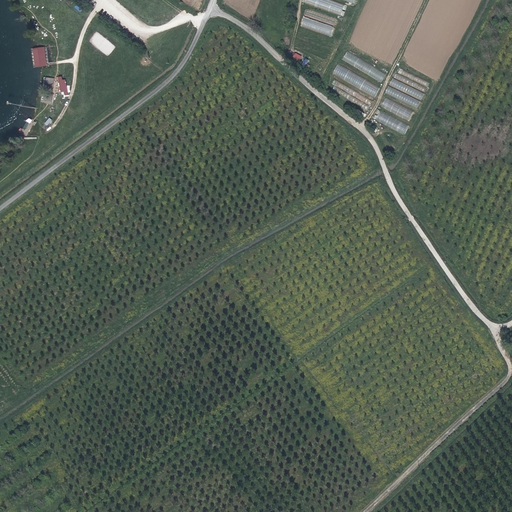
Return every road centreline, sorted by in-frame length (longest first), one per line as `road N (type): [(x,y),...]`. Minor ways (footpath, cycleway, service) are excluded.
road 1 (unclassified): [(494,325),(401,203),(361,127),(243,25),(210,7)]
road 2 (unclassified): [(0,210),(171,76),(210,7)]
road 3 (residential): [(494,325),(509,362),(504,383),(366,511)]
road 4 (track): [(103,1),(81,35),(68,102),(43,137)]
